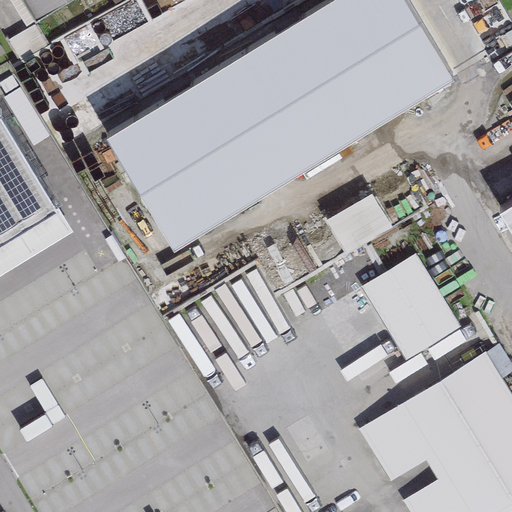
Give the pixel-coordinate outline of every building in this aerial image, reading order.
[(28,0),(35,12),(54,0),(28,0)] [(416,0),(306,0),(102,124),(169,234),(456,65),(416,0)] [(28,60),(51,49),(40,26),(17,37),(28,60)] [(0,96),(0,228),(57,196),(0,96)] [(374,181),(327,210),(352,252),(399,222),(374,181)] [(511,188),(498,197),(511,220),(511,188)] [(416,249),(360,282),(404,356),(460,323),(416,249)] [(511,511),(511,389),(485,346),(357,425),(411,511),(511,511)] [(241,459),(220,469),(226,482),(215,487),(225,511),(228,511),(258,499),(241,459)]
